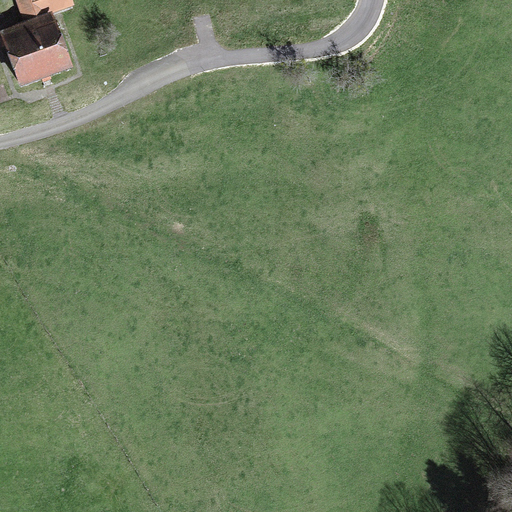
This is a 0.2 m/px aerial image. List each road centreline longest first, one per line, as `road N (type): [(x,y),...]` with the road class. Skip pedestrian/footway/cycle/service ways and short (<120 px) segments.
road 1 (track): [(468,394),(0,143)]
road 2 (track): [(373,0),(365,26),(322,48),(173,70),(83,115),(0,138)]
